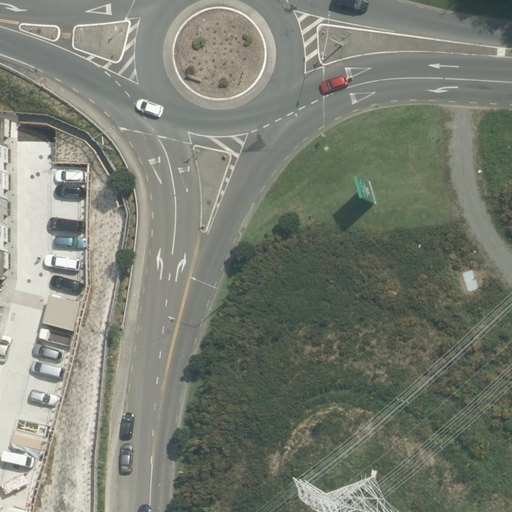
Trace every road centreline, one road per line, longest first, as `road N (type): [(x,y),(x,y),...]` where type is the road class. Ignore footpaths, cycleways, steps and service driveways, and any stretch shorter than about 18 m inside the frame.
road 1 (residential): [(193,278),(161,394),(150,511)]
road 2 (secondary): [(511,78),(436,73),(326,96),(278,94)]
road 3 (secondary): [(309,0),(511,27)]
road 4 (residential): [(257,114),(259,153),(217,250),(193,278)]
road 5 (secondary): [(162,97),(111,91),(0,40)]
road 6 (residential): [(193,278),(174,243),(172,171),(182,114)]
